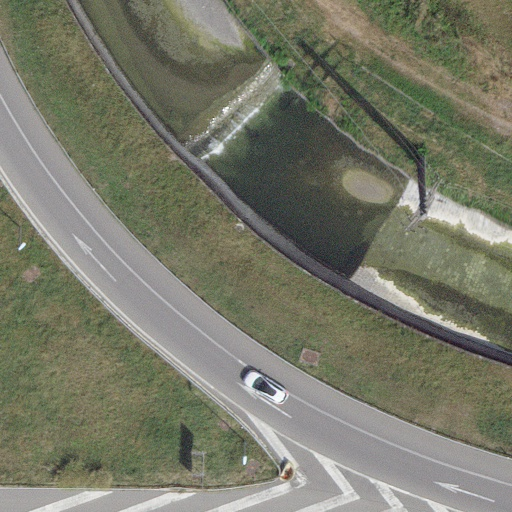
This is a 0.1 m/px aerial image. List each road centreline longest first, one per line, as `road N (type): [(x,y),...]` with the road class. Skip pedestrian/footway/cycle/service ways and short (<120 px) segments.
road 1 (motorway): [(511,511),(349,443),(223,365),(100,256),(0,121)]
road 2 (track): [(297,0),(310,22),(442,140),(511,166)]
